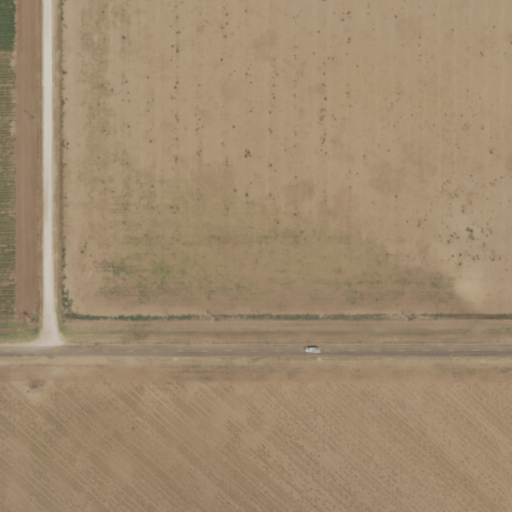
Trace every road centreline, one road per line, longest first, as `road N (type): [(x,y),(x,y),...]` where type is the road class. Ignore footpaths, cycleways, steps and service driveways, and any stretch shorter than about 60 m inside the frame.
road 1 (secondary): [(0,361),(511,359)]
road 2 (residential): [(48,361),(42,0)]
